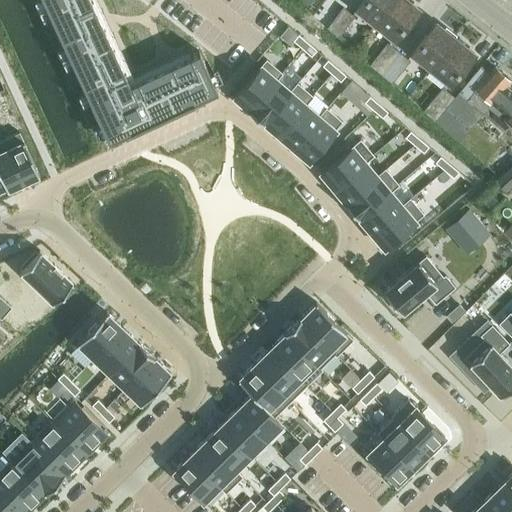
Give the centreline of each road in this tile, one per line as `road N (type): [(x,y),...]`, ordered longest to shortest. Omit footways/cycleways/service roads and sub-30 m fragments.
road 1 (residential): [(319,272),(355,239),(305,173),(219,103),(62,186),(38,212)]
road 2 (residential): [(213,379),(38,212)]
road 3 (residential): [(481,441),(319,272)]
road 4 (residential): [(81,511),(213,379)]
road 5 (residential): [(213,379),(319,272)]
